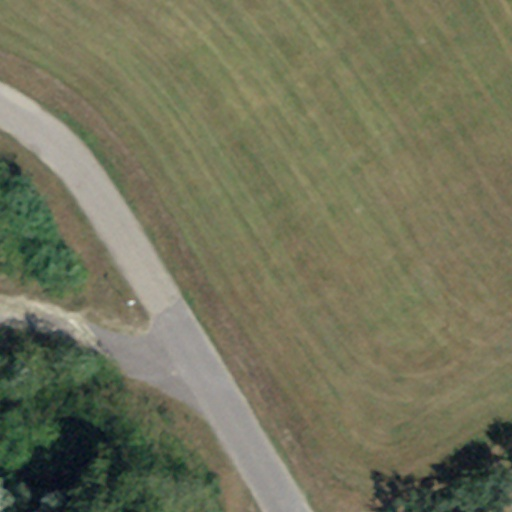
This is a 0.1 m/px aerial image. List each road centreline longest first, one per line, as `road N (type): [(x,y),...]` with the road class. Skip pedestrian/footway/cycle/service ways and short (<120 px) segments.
road 1 (residential): [(0,107),(48,141),(83,180),(306,511)]
road 2 (track): [(0,319),(80,329),(197,360)]
